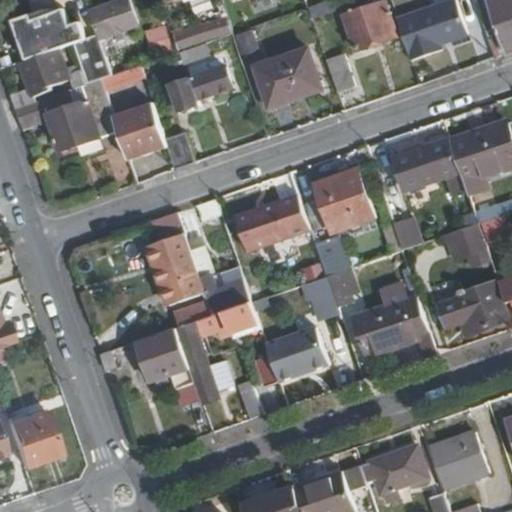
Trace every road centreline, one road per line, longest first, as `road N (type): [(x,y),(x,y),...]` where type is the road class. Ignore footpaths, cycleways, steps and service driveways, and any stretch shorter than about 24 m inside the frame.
road 1 (residential): [(34,242),(511,76)]
road 2 (residential): [(143,488),(511,361)]
road 3 (residential): [(34,242),(120,475)]
